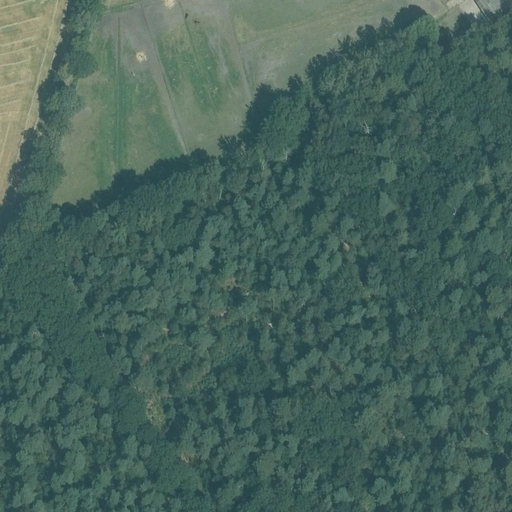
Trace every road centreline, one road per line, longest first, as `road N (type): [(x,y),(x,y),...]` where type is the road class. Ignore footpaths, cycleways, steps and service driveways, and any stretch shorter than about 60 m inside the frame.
road 1 (unknown): [(511,470),(404,381),(357,361),(321,291),(292,277),(194,330),(120,331),(57,320)]
road 2 (track): [(25,280),(186,496)]
